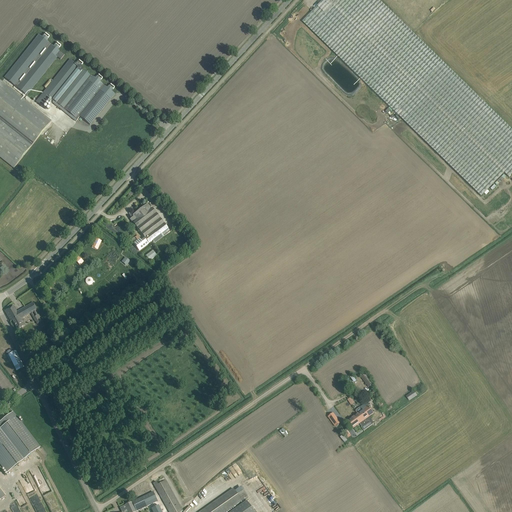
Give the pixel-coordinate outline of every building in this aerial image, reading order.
[(511,173),(511,129),(379,0),(323,0),(302,22),(481,196),(504,173),(509,177),(511,173)] [(39,35),(5,78),(26,95),(57,57),(61,60),(65,55),(61,52),(58,50),(62,46),(58,43),(54,47),(46,40),(49,36),(45,32),(42,37),(39,35)] [(70,60),(36,102),(43,107),(50,98),(54,101),(52,103),(64,112),(92,77),(83,70),(81,66),(77,63),(76,64),(70,60)] [(92,77),(64,112),(76,122),(80,117),(90,125),(115,94),(112,92),(112,91),(113,90),(109,87),(108,88),(99,82),(101,80),(99,79),(97,77),(96,79),(92,76),(92,77)] [(0,157),(14,168),(51,121),(0,80),(0,157)] [(168,229),(152,208),(151,209),(147,204),(132,215),(133,217),(130,219),(145,238),(141,241),(140,239),(134,244),(139,251),(168,229)] [(94,250),(97,246),(99,248),(103,244),(98,240),(91,247),(94,250)] [(149,261),(157,256),(153,250),(145,255),(149,261)] [(115,258),(119,256),(116,251),(108,256),(111,259),(114,257),(115,258)] [(76,264),(78,266),(80,264),(82,266),(88,260),(83,256),(76,264)] [(126,266),(130,262),(125,257),(121,262),(126,266)] [(126,270),(131,274),(137,266),(132,262),(126,270)] [(114,286),(118,293),(123,290),(119,284),(114,286)] [(37,310),(35,307),(33,303),(17,312),(13,306),(5,311),(11,322),(12,321),(17,330),(25,326),(21,319),(37,310)] [(36,324),(42,321),(38,315),(33,318),(36,324)] [(50,348),(42,332),(35,336),(43,352),(50,348)] [(17,371),(24,368),(16,351),(9,355),(17,371)] [(365,374),(361,377),(368,387),(373,384),(370,379),(369,380),(365,374)] [(409,401),(417,395),(414,391),(406,396),(409,401)] [(355,417),(348,422),(352,428),(359,423),(362,427),(364,431),(374,423),(371,419),(371,416),(374,413),(369,406),(362,410),(360,407),(355,411),(358,414),(354,416),(355,417)] [(0,421),(0,463),(7,473),(40,447),(13,412),(0,421)] [(336,417),(331,421),(335,427),(340,423),(336,417)] [(284,438),(288,435),(283,429),(280,431),(284,438)] [(343,433),(347,438),(351,435),(347,430),(343,433)] [(347,441),(342,433),(339,436),(345,443),(347,441)] [(181,511),(183,511),(166,480),(158,485),(156,482),(153,484),(168,511),(181,511)] [(208,494),(207,494),(209,497),(216,493),(213,488),(207,492),(208,494)] [(200,511),(225,511),(233,507),(242,501),(247,497),(243,490),(237,495),(233,489),(200,511)] [(125,506),(128,511),(135,511),(157,502),(153,492),(125,506)] [(254,511),(246,501),(230,511),(254,511)]
